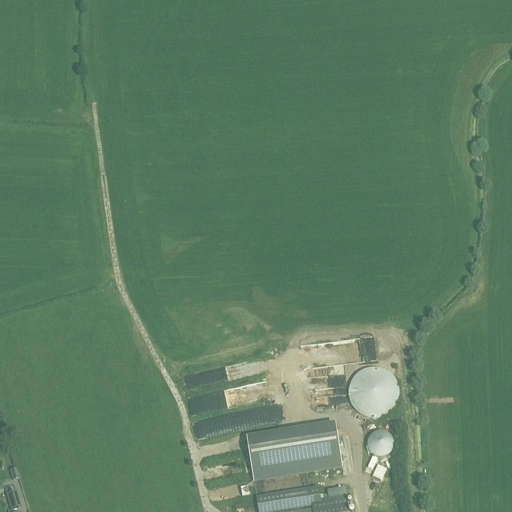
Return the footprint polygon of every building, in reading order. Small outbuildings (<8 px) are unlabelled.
[(399,400),(399,397),(399,394),(399,392),(399,389),(398,387),(397,384),(396,382),(395,379),(393,377),(391,375),(389,374),(387,372),(384,371),(382,370),(379,370),(377,369),(374,369),(371,369),(369,370),(366,370),(364,371),(361,373),(359,374),(357,376),(355,378),(354,380),(352,382),(351,384),(350,387),(349,389),(349,392),(349,394),(349,397),(349,400),(350,402),(351,405),(352,407),(354,409),(355,411),(357,413),(359,415),(361,416),(364,418),(366,419),(369,419),(371,420),(374,420),(377,420),(379,419),(382,419),(384,418),(387,416),(389,415),(391,413),(393,411),(395,409),(396,407),(397,405),(398,402),(399,400)] [(254,424),(254,418),(243,419),(244,424),(234,425),(235,432),(256,430),(255,424),(254,424)] [(342,467),(336,428),(248,442),(254,481),(342,467)] [(370,438),(369,440),(368,441),(368,443),(368,444),(367,446),(368,448),(368,449),(368,451),(369,452),(370,454),(371,455),(372,456),(373,457),(368,468),(372,470),(378,459),(380,459),(382,459),(383,459),(385,459),(387,458),(388,457),(389,456),(391,455),(392,454),(393,453),(393,451),(394,449),(394,448),(394,446),(394,444),(394,443),(393,441),(393,440),(392,438),(391,437),(389,436),(388,435),(387,434),(385,433),(383,433),(382,433),(380,433),(378,433),(377,433),(375,434),(374,435),(372,436),(371,437),(370,438)] [(242,466),(220,467),(221,482),(243,481),(242,466)] [(16,470),(11,472),(14,481),(19,479),(16,470)] [(15,491),(14,487),(6,489),(7,494),(6,494),(11,511),(22,508),(17,491),(15,491)] [(319,488),(257,498),(259,511),(349,511),(347,497),(321,502),(319,488)]
